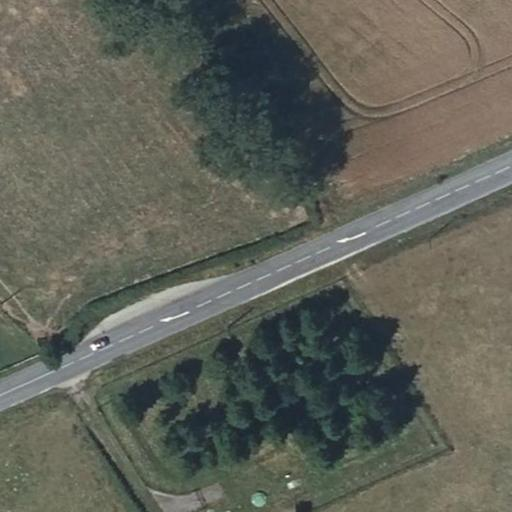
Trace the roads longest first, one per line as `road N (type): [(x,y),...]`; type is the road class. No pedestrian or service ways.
road 1 (tertiary): [(0,395),(511,155)]
road 2 (track): [(219,484),(159,511),(66,365)]
